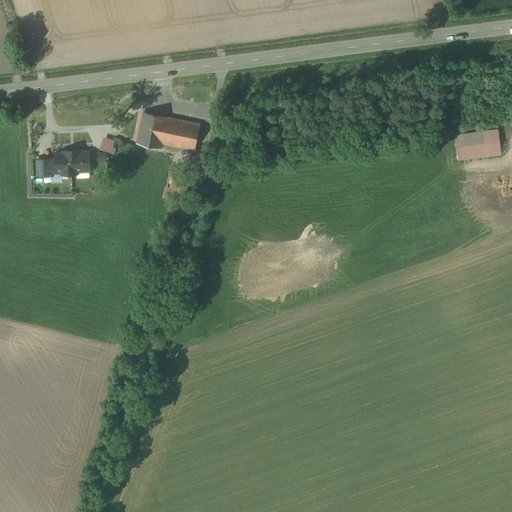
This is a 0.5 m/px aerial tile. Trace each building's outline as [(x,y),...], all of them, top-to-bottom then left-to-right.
[(163,143),(195,150),(200,125),(143,113),(138,144),(161,149),(163,143)] [(496,131),(455,136),(458,158),(498,153),(496,131)] [(55,160),(51,160),(52,172),(62,172),(62,174),(77,174),(77,171),(90,171),(90,166),(92,166),(92,159),(89,159),(89,152),(81,152),(81,150),(63,151),(63,153),(55,154),(55,160)] [(38,176),(52,175),(52,172),(51,160),(51,159),(37,160),(38,176)] [(191,175),(176,172),(169,199),(183,203),(191,175)]
